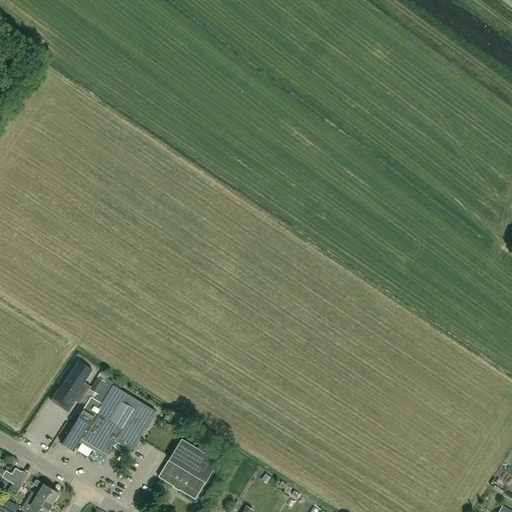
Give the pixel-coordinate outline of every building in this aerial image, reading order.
[(78,361),(59,390),(58,389),(52,399),(58,403),(67,409),(73,400),(79,403),(90,386),(84,382),(92,370),(78,361)] [(105,382),(108,378),(100,373),(86,394),(94,399),(97,394),(98,395),(106,382),(105,382)] [(80,443),(82,440),(107,455),(117,438),(134,448),(156,412),(139,401),(134,408),(123,401),(127,394),(113,385),(105,397),(109,400),(105,406),(91,397),(62,445),(73,452),(79,442),(80,443)] [(205,484),(219,462),(214,459),(187,443),(182,440),(169,461),(159,478),(195,500),(205,484)] [(15,482),(21,472),(15,468),(12,474),(6,471),(2,477),(8,481),(14,484),(15,482)] [(21,485),(27,474),(22,471),(21,472),(15,482),(21,485)] [(40,489),(36,495),(52,505),(59,493),(43,484),(36,480),(33,484),(40,489)] [(38,511),(47,511),(52,505),(36,495),(33,502),(27,498),(21,509),(25,511),(33,511),(35,510),(38,511)] [(0,507),(8,511),(14,511),(17,507),(5,499),(0,507)]
